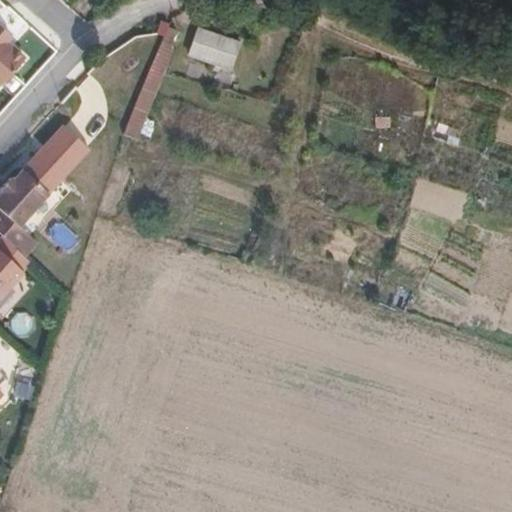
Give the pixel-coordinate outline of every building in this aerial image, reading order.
[(0,80),(4,84),(31,53),(12,36),(16,30),(7,22),(0,29),(0,80)] [(183,53),(188,36),(177,31),(171,49),(183,53)] [(209,31),(200,58),(237,71),(246,46),(209,31)] [(160,122),(183,53),(171,49),(148,117),(160,122)] [(152,147),(160,122),(148,117),(140,143),(152,147)] [(21,225),(51,191),(24,168),(15,179),(12,176),(2,188),(4,190),(0,194),(0,206),(1,207),(0,208),(0,230),(18,247),(30,233),(21,225)] [(28,256),(40,241),(30,233),(18,247),(28,256)] [(0,299),(25,271),(0,247),(0,299)]
